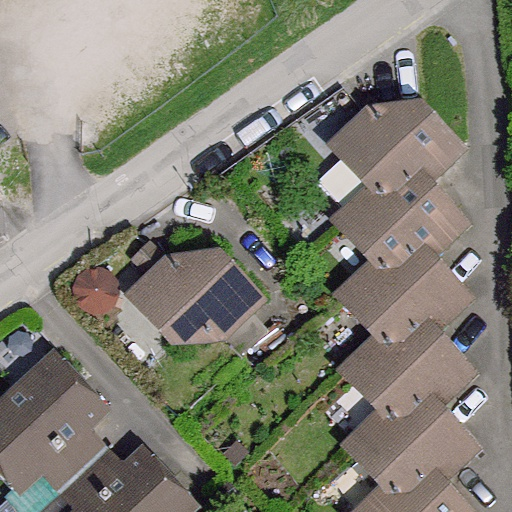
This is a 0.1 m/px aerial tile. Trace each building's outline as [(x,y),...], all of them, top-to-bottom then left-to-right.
[(318,184),(348,217),(405,171),(424,189),(459,156),(420,114),(371,118),(335,151),(343,160),(318,184)] [(462,230),(424,189),(405,171),(348,217),(338,226),(377,268),(408,242),(427,263),(462,230)] [(427,263),(408,242),(377,268),(342,301),(381,343),(411,315),(431,338),(466,305),(427,263)] [(154,282),(133,301),(172,343),(221,339),(257,306),(218,263),(169,268),(148,246),(133,260),(154,282)] [(431,338),(411,315),(381,343),(345,376),(385,417),(412,390),(434,412),(469,380),(431,338)] [(61,493),(104,454),(84,432),(102,415),(53,362),(0,410),(0,460),(25,487),(41,472),(61,493)] [(473,454),(434,412),(412,390),(385,417),(349,450),(358,460),(331,485),(355,511),(356,511),(383,487),(388,493),(415,466),(437,487),(473,454)] [(142,458),(124,475),(104,454),(61,493),(40,511),(189,511),(191,511),(142,458)] [(460,511),(437,487),(415,466),(388,493),(366,511),(460,511)]
